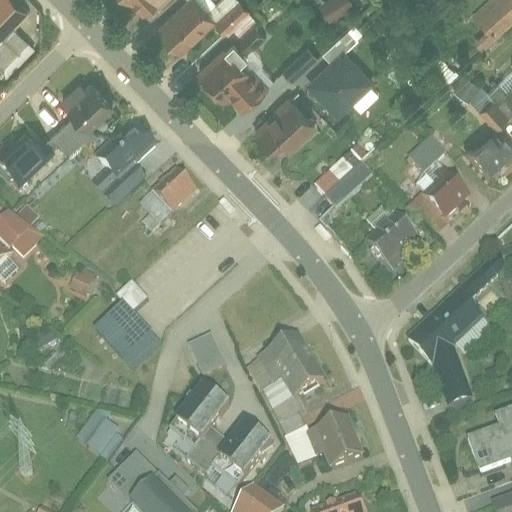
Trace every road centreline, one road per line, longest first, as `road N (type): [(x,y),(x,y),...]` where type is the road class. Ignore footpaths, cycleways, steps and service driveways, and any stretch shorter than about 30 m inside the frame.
road 1 (residential): [(91,28),(241,185),(368,335)]
road 2 (residential): [(511,199),(368,335)]
road 3 (residential): [(368,335),(436,511)]
road 4 (residential): [(91,28),(0,118)]
